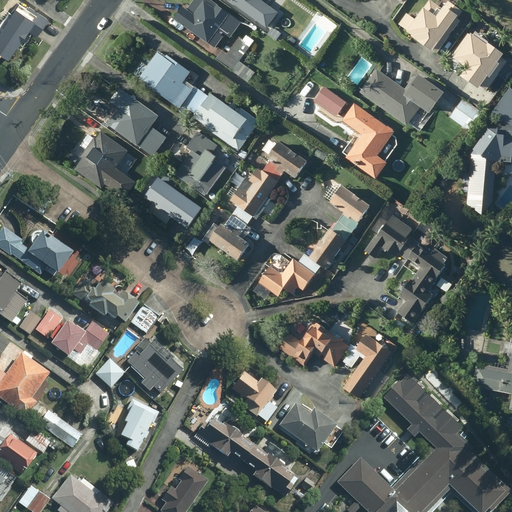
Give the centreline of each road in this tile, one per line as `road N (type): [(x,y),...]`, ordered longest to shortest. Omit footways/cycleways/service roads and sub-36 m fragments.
road 1 (residential): [(4,147),(167,281)]
road 2 (residential): [(167,281),(216,300),(234,317),(229,337),(216,343),(182,320)]
road 3 (tertiary): [(21,124),(109,0)]
